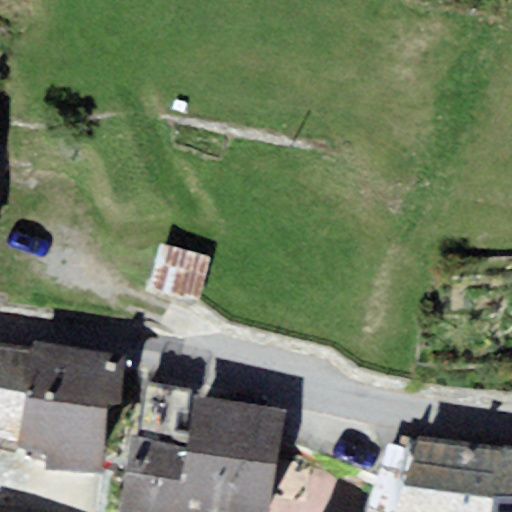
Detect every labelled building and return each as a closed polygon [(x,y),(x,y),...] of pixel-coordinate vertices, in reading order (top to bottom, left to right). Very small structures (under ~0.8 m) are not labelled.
[(202,300),(213,258),(165,242),(149,289),(202,300)] [(123,405),(126,356),(38,342),(37,348),(21,442),(20,448),(47,455),(50,471),(104,476),(110,402),(123,405)] [(0,343),(0,437),(21,442),(37,348),(0,343)] [(272,511),(289,410),(198,394),(151,387),(142,440),(135,439),(123,511),(272,511)] [(511,511),(511,446),(421,437),(398,511),(511,511)]
